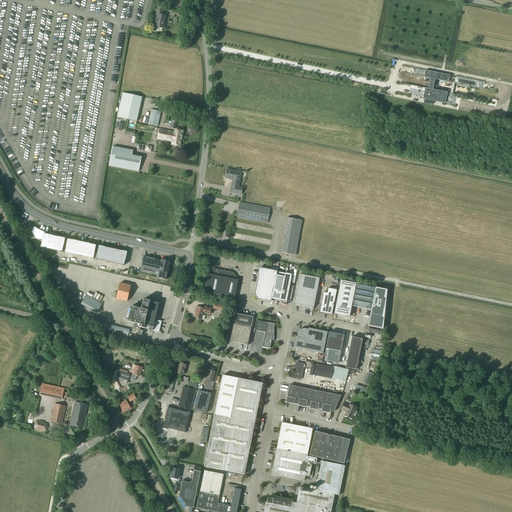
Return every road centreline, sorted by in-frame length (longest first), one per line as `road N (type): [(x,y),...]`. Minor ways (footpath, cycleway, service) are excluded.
road 1 (tertiary): [(187,255),(208,117),(205,0)]
road 2 (tertiary): [(187,255),(48,222),(17,200),(0,171)]
road 3 (tertiary): [(58,511),(72,459),(132,419),(167,349)]
road 4 (track): [(511,417),(378,382),(357,429)]
road 5 (track): [(353,428),(511,466)]
road 6 (unclassified): [(290,314),(243,303),(250,267),(206,257)]
